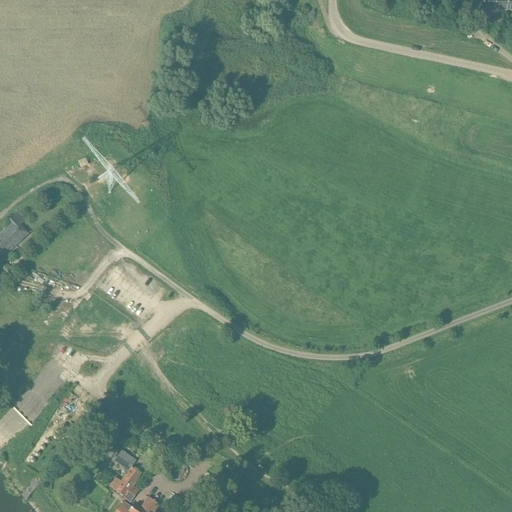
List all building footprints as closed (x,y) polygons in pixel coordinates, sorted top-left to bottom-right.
[(511,0),(478,0),(478,11),(480,11),(511,11),(511,0)] [(10,226),(12,228),(18,223),(21,226),(26,221),(18,212),(7,222),(10,226)] [(0,256),(2,258),(29,234),(21,226),(18,223),(12,228),(10,226),(0,234),(0,256)] [(45,429),(52,434),(59,423),(52,418),(45,429)] [(119,449),(103,438),(96,448),(113,459),(119,449)] [(116,478),(110,487),(125,497),(124,498),(130,502),(139,490),(133,486),(141,474),(132,467),(121,482),(116,478)] [(155,511),(160,506),(148,498),(140,509),(135,505),(131,509),(123,503),(123,504),(121,503),(116,509),(118,510),(116,511),(155,511)]
